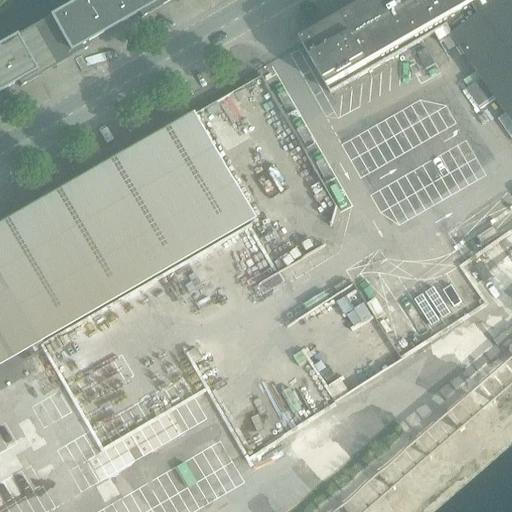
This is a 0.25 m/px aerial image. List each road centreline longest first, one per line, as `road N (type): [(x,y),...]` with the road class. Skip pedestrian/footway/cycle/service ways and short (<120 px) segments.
road 1 (tertiary): [(270,0),(0,154)]
road 2 (unknown): [(313,117),(443,72)]
